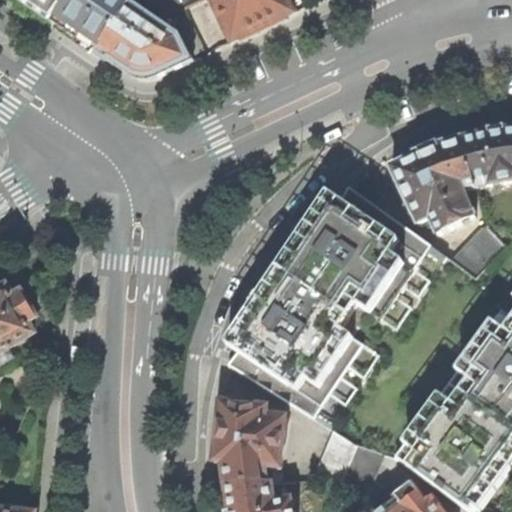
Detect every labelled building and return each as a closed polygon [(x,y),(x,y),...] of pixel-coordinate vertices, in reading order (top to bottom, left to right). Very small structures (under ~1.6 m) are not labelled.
[(18,0),(28,7),(51,22),(65,0),(18,0)] [(73,37),(98,54),(132,3),(134,0),(65,0),(51,22),(73,37)] [(147,0),(163,10),(182,1),(181,0),(147,0)] [(186,10),(206,0),(181,0),(182,1),(186,10)] [(294,2),(293,0),(212,0),(233,43),(264,28),(294,14),(289,4),(294,2)] [(148,81),(154,81),(194,62),(182,37),(132,3),(98,54),(123,71),(135,79),(142,81),(148,81)] [(491,134),(465,140),(478,186),(491,184),(491,188),(511,184),(511,130),(507,131),(506,127),(499,128),(490,130),(491,134)] [(433,220),(440,237),(477,220),(466,192),(478,188),(478,186),(465,140),(441,147),(439,144),(424,150),(416,154),(417,158),(393,169),(421,225),(433,220)] [(237,357),(228,367),(315,421),(365,348),(342,332),(358,307),(382,322),(429,253),(445,264),(449,259),(350,187),(342,202),(330,196),(289,257),(269,287),(229,346),(239,354),(237,357)] [(482,231),(453,263),(477,281),(508,248),(490,231),(482,231)] [(0,366),(14,359),(9,351),(35,335),(28,323),(37,318),(22,293),(13,299),(2,280),(0,281),(0,366)] [(511,316),(510,315),(506,310),(397,461),(402,462),(468,511),(484,511),(501,489),(511,474),(511,316)] [(223,465),(227,488),(275,485),(282,485),(289,420),(269,418),(269,410),(222,404),(217,431),(217,438),(217,464),(223,465)] [(317,482),(341,493),(359,449),(336,434),(317,482)] [(385,458),(359,449),(341,493),(363,503),(366,495),(370,496),(385,458)] [(295,511),(294,501),(277,505),(275,485),(227,488),(229,511),(295,511)] [(444,511),(436,501),(430,505),(416,487),(398,501),(406,511),(405,511),(444,511)]
